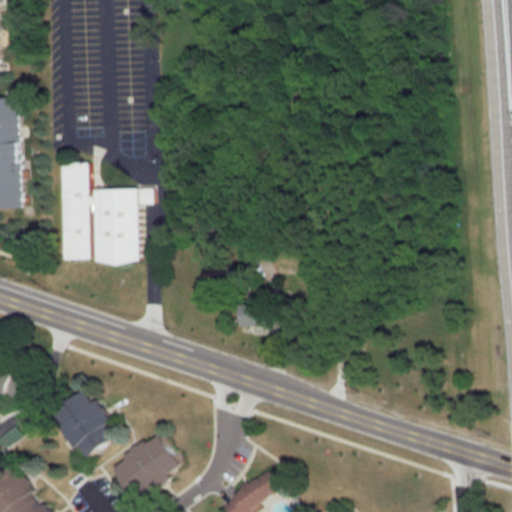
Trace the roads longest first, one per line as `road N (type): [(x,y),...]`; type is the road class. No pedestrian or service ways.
road 1 (tertiary): [(0,294),(511,467)]
road 2 (residential): [(238,375),(221,457),(170,511)]
